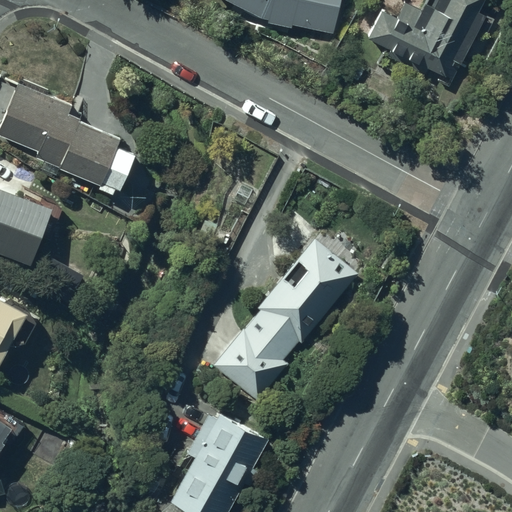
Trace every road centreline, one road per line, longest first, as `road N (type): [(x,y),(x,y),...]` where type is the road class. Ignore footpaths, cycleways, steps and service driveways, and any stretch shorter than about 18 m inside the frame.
road 1 (residential): [(486,214),(86,0)]
road 2 (tertiary): [(486,214),(326,511)]
